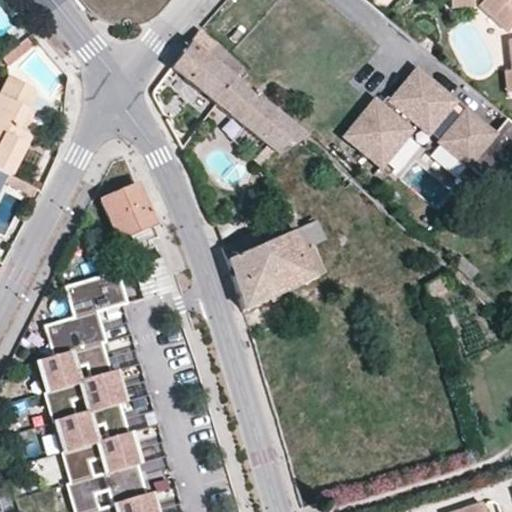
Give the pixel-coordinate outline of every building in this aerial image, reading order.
[(471,9),(470,0),(449,0),(451,10),(471,9)] [(511,0),(483,0),(477,7),(506,33),(511,26),(511,40),(507,41),(510,72),(511,71),(511,0)] [(235,79),(246,65),(201,29),(169,70),(213,105),(225,91),(235,79)] [(9,64),(31,47),(22,37),(1,54),(9,64)] [(455,104),(415,71),(383,110),(373,101),(342,139),(380,171),(412,133),(403,126),(408,120),(427,136),(455,104)] [(511,71),(510,72),(503,72),(505,95),(511,94),(511,71)] [(30,136),(21,131),(32,109),(39,95),(35,84),(13,73),(3,93),(0,92),(0,172),(2,174),(13,180),(16,174),(34,138),(30,136)] [(275,157),(307,139),(235,79),(225,91),(213,105),(275,157)] [(21,131),(30,136),(40,113),(32,109),(21,131)] [(495,137),(464,112),(437,145),(467,169),(495,137)] [(13,180),(0,172),(0,180),(34,199),(37,193),(17,182),(13,180)] [(134,185),(97,200),(115,239),(125,235),(129,242),(147,234),(143,227),(153,223),(134,185)] [(291,219),(242,240),(247,253),(296,231),(291,219)] [(226,262),(243,313),(315,280),(315,279),(325,275),(313,247),(325,242),(316,222),(296,231),(247,253),(226,262)] [(247,253),(242,240),(221,249),(226,262),(247,253)] [(462,256),(453,265),(470,281),(478,272),(462,256)] [(135,263),(139,296),(169,292),(165,259),(135,263)] [(28,355),(73,511),(159,511),(153,488),(143,490),(118,405),(123,401),(114,371),(108,373),(99,343),(105,341),(97,315),(129,305),(119,269),(58,287),(65,311),(37,319),(46,350),(28,355)]
